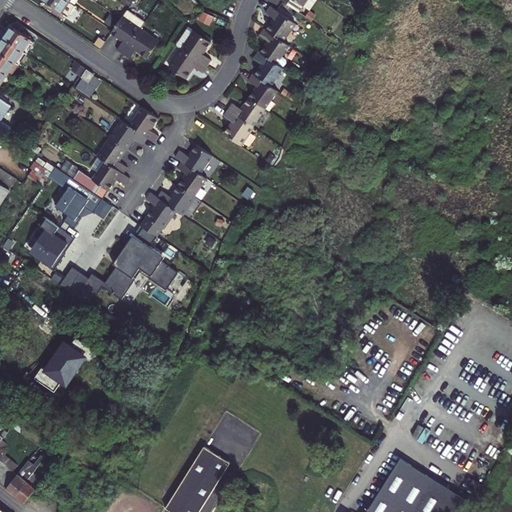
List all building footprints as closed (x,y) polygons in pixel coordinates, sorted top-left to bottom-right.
[(69,1),(66,0),(42,0),(66,16),(74,5),(69,1)] [(189,18),(192,17),(203,12),(204,11),(205,10),(204,10),(204,9),(193,0),(169,0),(169,2),(169,4),(177,11),(179,12),(180,13),(181,14),(182,15),(183,16),(186,18),(189,18)] [(281,0),(282,0),(299,12),(306,0),(281,0)] [(265,13),(273,19),(266,30),(282,42),(295,23),(270,6),(265,13)] [(306,16),(312,21),(316,15),(310,10),(306,16)] [(122,42),(117,50),(124,55),(141,30),(122,17),(120,20),(113,32),(111,34),(122,42)] [(31,40),(12,26),(4,38),(23,51),(31,40)] [(281,57),(289,46),(282,42),(266,30),(264,29),(259,35),(268,42),(260,53),(276,64),(281,57)] [(141,30),(124,55),(129,59),(135,51),(147,59),(159,42),(141,30)] [(211,43),(194,32),(182,50),(207,67),(211,60),(203,55),(211,43)] [(23,51),(4,38),(0,44),(0,52),(15,63),(23,51)] [(94,45),(101,49),(105,42),(99,38),(94,45)] [(27,54),(35,43),(31,40),(23,51),(27,54)] [(207,67),(182,50),(169,68),(186,79),(194,67),(202,73),(207,67)] [(23,51),(15,63),(19,66),(27,54),(23,51)] [(254,75),(271,87),(283,69),(282,68),(276,64),(260,53),(258,51),(253,58),(262,64),(254,75)] [(15,63),(0,52),(0,69),(7,74),(15,63)] [(284,60),(281,57),(276,64),(282,68),(285,63),(284,60)] [(15,63),(7,74),(13,78),(21,67),(19,66),(15,63)] [(72,70),(80,76),(84,70),(76,64),(72,70)] [(93,76),(94,75),(87,70),(81,77),(89,83),(93,76)] [(248,98),(265,110),(277,91),(271,87),(254,75),(252,74),(248,81),(257,86),(248,98)] [(81,93),(90,99),(102,81),(93,76),(89,83),(81,93)] [(0,132),(4,135),(6,137),(12,128),(2,121),(12,106),(0,98),(0,132)] [(227,110),(253,127),(265,110),(248,98),(241,109),(232,103),(227,110)] [(150,131),(158,119),(142,108),(129,126),(147,138),(149,139),(155,143),(159,136),(150,131)] [(224,134),(240,145),(253,127),(227,110),(223,116),(232,122),(224,134)] [(135,139),(143,144),(147,138),(129,126),(123,121),(111,139),(127,150),(135,139)] [(127,168),(119,162),(127,150),(111,139),(98,157),(99,157),(105,162),(123,174),(127,168)] [(182,162),(200,174),(213,156),(202,149),(196,145),(188,156),(180,151),(175,157),(182,162)] [(261,149),(258,154),(266,158),(269,153),(261,149)] [(99,157),(87,175),(93,179),(105,162),(99,157)] [(47,180),(52,173),(34,162),(29,168),(32,170),(28,176),(43,186),(47,180)] [(123,174),(105,162),(93,179),(87,175),(79,170),(78,171),(73,179),(103,200),(117,180),(126,186),(130,179),(125,175),(123,174)] [(178,185),(194,196),(207,179),(200,174),(182,162),(177,168),(185,174),(178,185)] [(65,174),(68,176),(70,177),(73,179),(78,171),(70,166),(65,174)] [(0,183),(10,190),(16,180),(0,168),(0,183)] [(93,212),(102,200),(73,179),(70,177),(65,184),(69,187),(55,206),(68,215),(64,221),(74,228),(81,218),(78,216),(85,206),(93,212)] [(16,196),(23,184),(16,180),(10,190),(9,191),(16,196)] [(54,197),(59,188),(47,180),(43,186),(41,189),(54,197)] [(0,205),(9,191),(10,190),(0,183),(0,205)] [(175,210),(182,214),(194,196),(178,185),(170,196),(162,190),(157,197),(175,210)] [(140,226),(157,237),(175,210),(157,197),(151,193),(146,200),(154,205),(140,226)] [(65,232),(43,217),(38,224),(43,227),(36,238),(38,239),(30,251),(43,260),(42,262),(54,270),(65,254),(62,252),(68,244),(61,239),(65,232)] [(62,252),(65,254),(75,238),(65,232),(61,239),(68,244),(62,252)] [(165,257),(137,237),(134,235),(113,264),(116,267),(105,282),(92,273),(89,278),(72,267),(60,286),(80,299),(86,291),(96,298),(103,287),(122,300),(136,280),(134,278),(138,271),(140,268),(160,282),(170,267),(162,262),(165,257)] [(179,273),(170,267),(160,282),(140,268),(138,271),(167,290),(179,273)] [(55,391),(61,383),(68,387),(88,357),(64,341),(46,368),(44,366),(36,378),(55,391)] [(15,423),(20,416),(16,413),(11,421),(15,423)] [(23,430),(29,422),(20,416),(15,423),(23,430)] [(39,448),(49,436),(29,422),(23,430),(20,434),(39,448)] [(0,442),(13,425),(9,423),(0,435),(0,442)] [(169,511),(199,511),(229,463),(204,447),(165,509),(169,511)] [(17,466),(4,455),(0,460),(0,461),(8,468),(13,472),(17,466)] [(35,463),(38,466),(45,457),(42,455),(35,463)] [(461,511),(468,501),(400,459),(367,511),(461,511)] [(26,464),(17,475),(7,488),(15,495),(33,472),(38,466),(35,463),(32,460),(28,465),(26,464)] [(0,461),(0,478),(8,468),(0,461)] [(17,475),(13,472),(8,468),(0,478),(0,483),(7,488),(17,475)] [(43,480),(33,472),(15,495),(25,503),(30,496),(43,480)]
